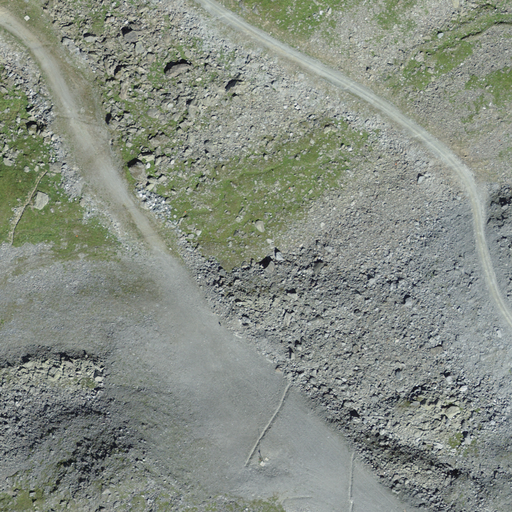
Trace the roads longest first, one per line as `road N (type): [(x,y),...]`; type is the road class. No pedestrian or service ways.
road 1 (track): [(209,0),(346,79),(452,157),(480,202),(493,276),(511,319)]
road 2 (track): [(0,21),(20,33),(112,189),(175,262)]
